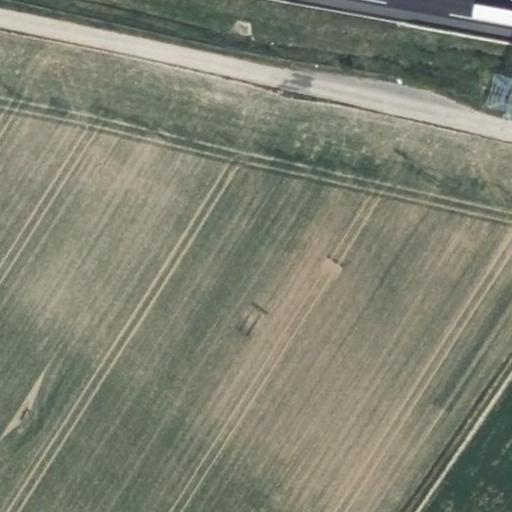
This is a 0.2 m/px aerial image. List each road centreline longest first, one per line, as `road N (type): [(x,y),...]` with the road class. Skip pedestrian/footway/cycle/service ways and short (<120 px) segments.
road 1 (track): [(511,122),(0,17)]
road 2 (track): [(414,511),(511,360)]
